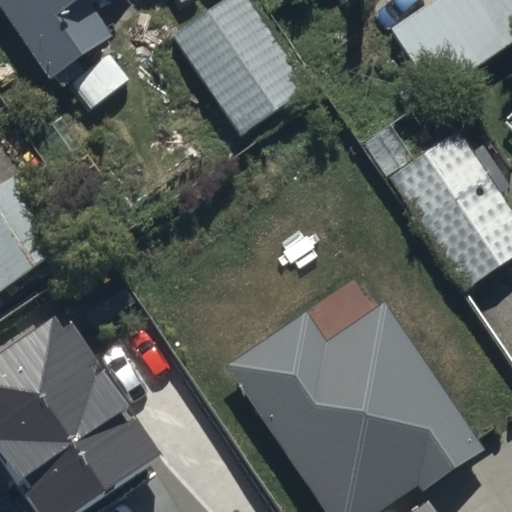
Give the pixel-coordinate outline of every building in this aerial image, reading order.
[(0,0),(0,5),(62,94),(70,89),(86,113),(129,83),(103,46),(116,37),(90,0),(0,0)] [(206,0),(167,27),(239,131),(309,83),(252,0),(206,0)] [(511,0),(415,0),(389,18),(432,81),(511,26),(511,0)] [(384,170),(466,289),(511,257),(511,213),(451,125),(384,170)] [(33,167),(0,190),(0,293),(82,237),(33,167)] [(328,511),(382,511),(477,447),(375,299),(322,335),(301,303),(222,357),(243,389),(328,511)] [(171,347),(106,386),(123,414),(112,420),(136,458),(146,452),(151,461),(216,422),(171,347)] [(87,469),(23,511),(207,511),(174,462),(110,504),(87,469)] [(397,511),(436,511),(424,494),(397,511)]
